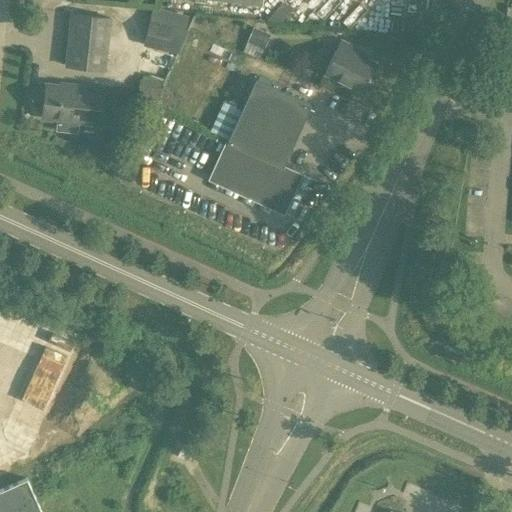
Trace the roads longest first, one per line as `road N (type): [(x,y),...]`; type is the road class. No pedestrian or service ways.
road 1 (unclassified): [(315,356),(472,0)]
road 2 (secondary): [(315,356),(0,216)]
road 3 (secondary): [(511,446),(315,356)]
road 4 (unclassified): [(251,511),(315,356)]
